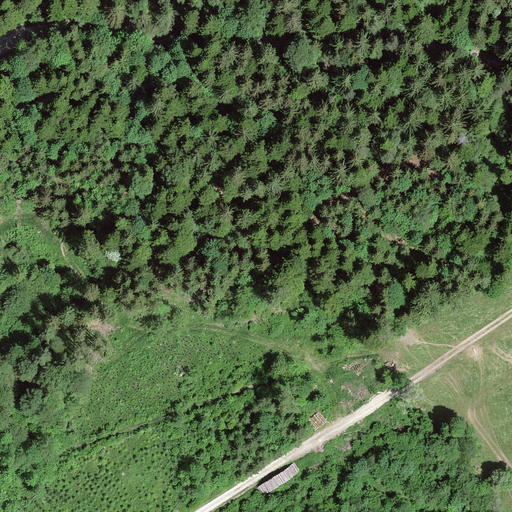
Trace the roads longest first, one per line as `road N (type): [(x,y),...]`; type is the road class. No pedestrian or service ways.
road 1 (residential): [(511,67),(385,36),(207,42),(57,24),(0,45)]
road 2 (track): [(511,312),(202,511)]
